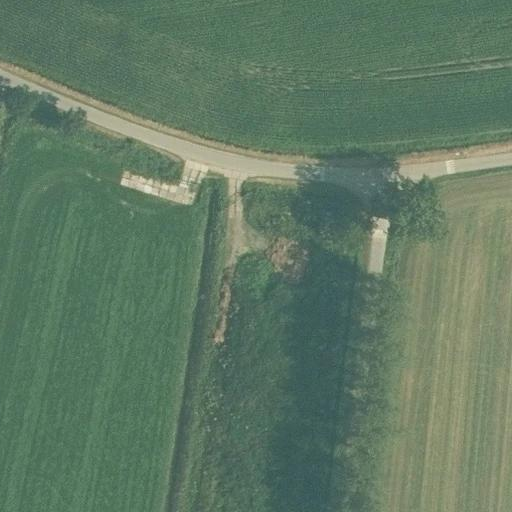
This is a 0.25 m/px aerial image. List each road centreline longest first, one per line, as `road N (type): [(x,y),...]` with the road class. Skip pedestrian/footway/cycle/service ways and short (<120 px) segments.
road 1 (unclassified): [(385,178),(199,155),(0,79)]
road 2 (unclassified): [(346,511),(385,178)]
road 3 (track): [(0,335),(23,232),(44,201),(81,182),(185,194),(199,155)]
road 4 (unclassified): [(385,178),(511,160)]
